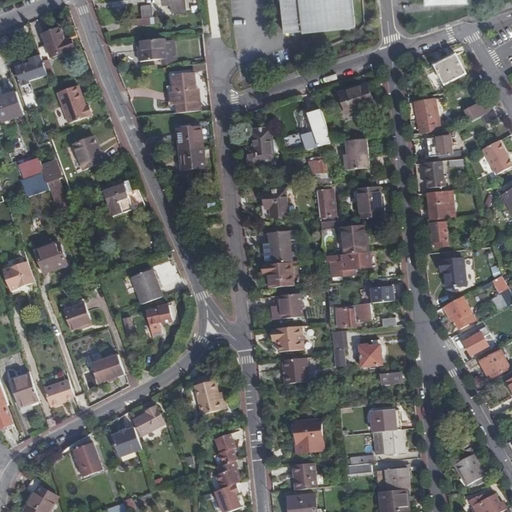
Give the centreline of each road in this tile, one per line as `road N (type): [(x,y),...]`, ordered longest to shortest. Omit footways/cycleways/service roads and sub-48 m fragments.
road 1 (residential): [(205,304),(79,0)]
road 2 (residential): [(391,53),(418,305)]
road 3 (residential): [(243,335),(222,107)]
road 4 (residential): [(194,354),(29,447),(6,472)]
road 5 (residential): [(418,305),(439,511)]
road 6 (residential): [(418,305),(511,474)]
road 7 (residential): [(222,107),(391,53)]
road 8 (residential): [(262,511),(243,335)]
